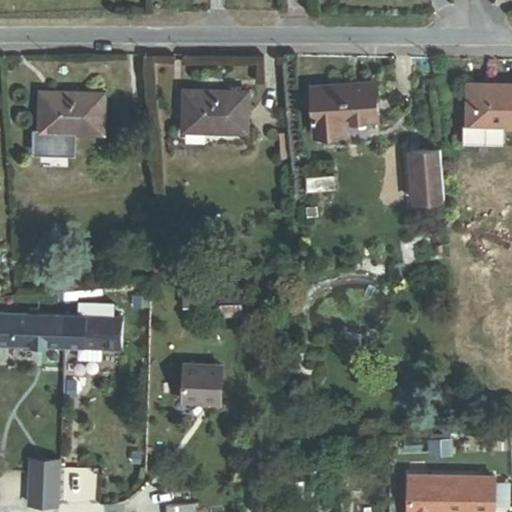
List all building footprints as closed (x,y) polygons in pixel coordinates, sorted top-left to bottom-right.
[(343,122),(378,120),(375,84),(311,88),(314,136),(344,133),(343,122)] [(506,122),(511,121),(511,86),(470,85),(469,124),(462,123),(462,142),(506,142),(506,122)] [(212,132),(247,133),(248,92),(184,90),(183,128),(212,128),(212,132)] [(73,148),(74,131),(104,131),(104,93),(39,93),(38,131),(34,131),(34,146),(42,156),(67,156),(73,148)] [(445,199),(441,149),(411,151),(415,201),(445,199)] [(242,315),(241,291),(221,291),(222,316),(242,315)] [(203,309),(202,292),(183,293),(184,310),(203,309)] [(149,306),(148,293),(132,294),(133,307),(149,306)] [(101,348),(121,349),(123,318),(114,318),(114,307),(78,305),(78,316),(64,316),(63,347),(80,347),(79,359),(101,359),(101,348)] [(0,343),(63,347),(64,316),(0,312),(0,343)] [(221,403),(223,365),(185,363),(183,401),(221,403)] [(59,504),(60,459),(31,459),(29,503),(59,504)] [(494,511),(495,475),(410,474),(408,511),(494,511)] [(167,505),(167,511),(197,511),(197,503),(167,505)]
